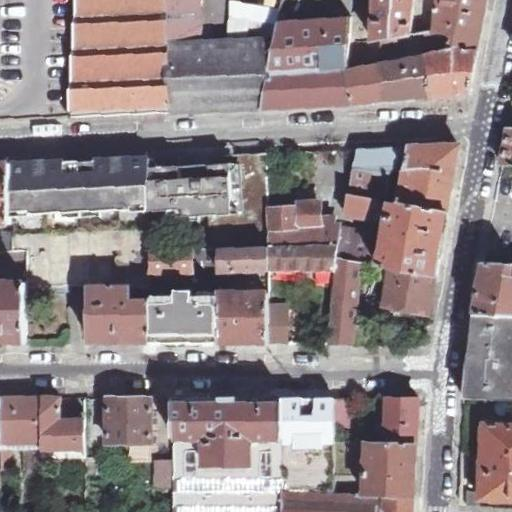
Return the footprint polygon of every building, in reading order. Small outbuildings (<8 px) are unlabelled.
[(0,0),(0,119),(69,117),(73,48),(76,0),(0,0)] [(76,0),(73,48),(167,43),(164,0),(76,0)] [(164,0),(167,43),(211,41),(211,26),(201,26),(200,0),(164,0)] [(413,0),(374,0),(372,40),(410,34),(413,0)] [(450,47),(480,48),(488,0),(436,0),(434,30),(451,33),(450,47)] [(239,5),(229,5),(228,19),(230,21),(230,40),(275,38),(279,21),(239,15),(239,5)] [(309,46),(312,106),(355,104),(349,71),(351,17),(330,18),(313,19),(279,21),(275,38),(273,48),(309,46)] [(167,43),(169,112),(262,108),(273,48),(275,38),(230,40),(211,41),(167,43)] [(167,43),(73,48),(69,117),(169,112),(167,43)] [(273,48),(262,108),(312,106),(309,46),(273,48)] [(382,64),(385,100),(407,98),(456,95),(471,94),(480,48),(450,47),(450,50),(402,60),(396,61),(382,64)] [(349,71),(355,104),(385,100),(382,64),(349,71)] [(511,128),(510,128),(503,164),(511,164),(511,128)] [(399,202),(448,211),(461,147),(459,145),(410,147),(405,173),(399,202)] [(405,173),(410,147),(359,149),(349,193),(380,199),(385,199),(389,174),(394,175),(395,170),(405,173)] [(219,248),(270,246),(269,208),(269,153),(239,154),(239,163),(220,164),(217,167),(218,178),(220,178),(220,183),(206,184),(205,178),(208,178),(182,179),(181,166),(152,167),(152,249),(192,249),(219,248)] [(92,287),(131,287),(152,286),(152,276),(152,272),(152,249),(152,167),(152,160),(153,160),(153,158),(81,161),(42,163),(13,164),(13,224),(13,245),(13,251),(28,250),(28,283),(28,287),(92,285),(92,287)] [(0,224),(13,224),(13,164),(0,164),(0,224)] [(380,199),(349,193),(345,213),(376,219),(380,199)] [(391,268),(437,277),(438,276),(444,240),(443,240),(444,237),(445,237),(445,233),(444,233),(447,219),(448,219),(448,216),(447,216),(448,211),(399,202),(391,201),(383,246),(380,266),(391,268)] [(270,246),(339,244),(340,235),(341,229),(327,229),(329,219),(316,220),(316,202),(299,203),(299,207),(269,208),(270,246)] [(339,244),(337,257),(361,262),(372,264),(376,245),(365,243),(366,238),(340,235),(339,244)] [(337,257),(339,244),(270,246),(270,268),(336,268),(337,257)] [(376,245),(372,264),(380,266),(383,246),(376,245)] [(270,269),(270,268),(270,246),(219,248),(219,270),(270,269)] [(157,271),(193,270),(193,259),(192,249),(152,249),(152,272),(157,271)] [(359,282),(360,274),(361,262),(337,257),(336,268),(329,344),(353,344),(356,314),(360,282),(359,282)] [(193,270),(203,270),(202,259),(193,259),(193,270)] [(389,280),(391,268),(380,266),(372,264),(361,262),(360,274),(371,276),(370,283),(383,285),(384,279),(389,280)] [(475,313),(511,314),(511,264),(500,263),(485,262),(480,287),(475,313)] [(437,277),(391,268),(389,280),(386,306),(430,314),(437,277)] [(0,342),(28,343),(28,287),(28,283),(3,282),(0,287),(0,342)] [(219,343),(270,343),(270,308),(270,293),(225,293),(225,282),(219,282),(219,294),(219,343)] [(152,343),(152,301),(140,301),(137,304),(132,304),(131,287),(92,287),(92,343),(152,343)] [(152,343),(219,343),(219,294),(216,294),(216,296),(192,296),(192,292),(178,292),(178,296),(152,297),(152,301),(152,343)] [(270,343),(286,343),(286,308),(270,308),(270,343)] [(465,396),(511,398),(511,314),(475,313),(465,396)] [(375,315),(356,314),(353,344),(371,344),(375,315)] [(1,441),(43,441),(42,397),(1,397),(1,441)] [(85,449),(85,419),(67,419),(67,412),(61,412),(61,397),(42,397),(43,441),(43,449),(85,449)] [(285,438),(285,398),(174,397),(174,438),(206,438),(206,464),(251,465),(251,438),(285,438)] [(108,441),(130,442),(130,398),(109,398),(108,441)] [(130,442),(151,442),(151,398),(130,398),(130,442)] [(334,492),(335,425),(335,399),(285,398),(285,438),(285,492),(334,492)] [(335,425),(350,425),(351,399),(335,399),(335,425)] [(368,443),(419,443),(420,399),(389,399),(388,432),(368,432),(368,443)] [(481,499),(511,501),(511,425),(485,424),(481,499)] [(206,438),(174,438),(174,461),(174,489),(173,511),(284,511),(285,492),(285,438),(251,438),(251,465),(206,464),(206,438)] [(367,493),(419,494),(419,443),(368,443),(367,493)] [(174,461),(153,461),(154,489),(174,489),(174,461)] [(418,511),(419,494),(367,493),(334,492),(285,492),(284,511),(418,511)]
